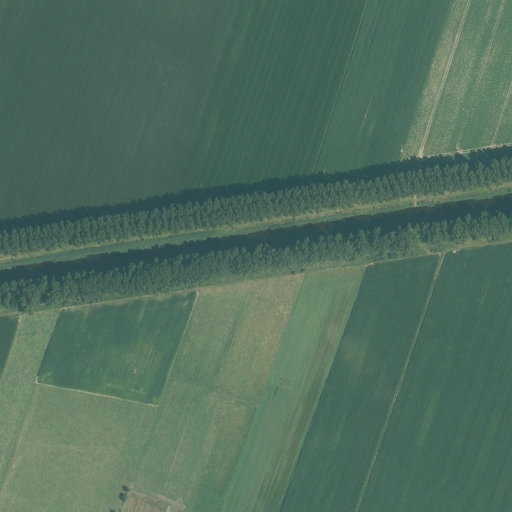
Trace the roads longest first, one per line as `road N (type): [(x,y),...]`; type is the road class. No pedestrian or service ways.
road 1 (track): [(511,227),(0,303)]
road 2 (unclassified): [(511,177),(0,252)]
